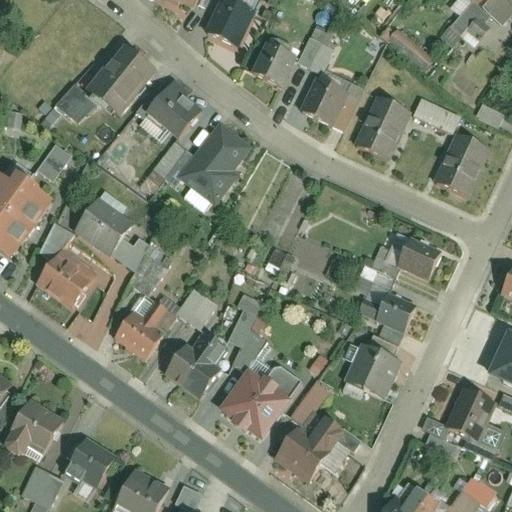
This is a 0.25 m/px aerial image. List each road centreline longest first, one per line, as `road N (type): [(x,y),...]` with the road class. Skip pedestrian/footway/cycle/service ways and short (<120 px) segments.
road 1 (residential): [(486,242),(300,151),(123,0)]
road 2 (residential): [(0,312),(284,511)]
road 3 (residential): [(486,242),(365,511)]
